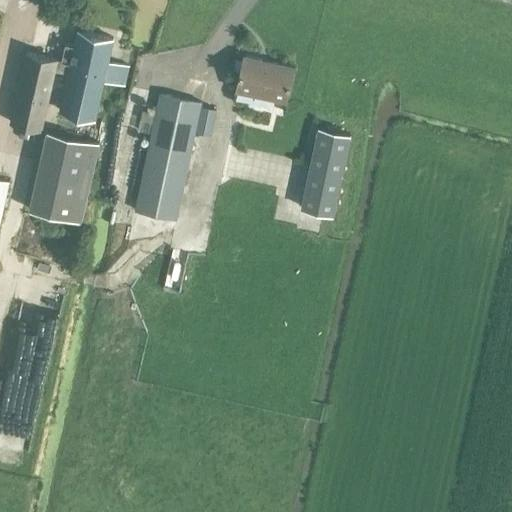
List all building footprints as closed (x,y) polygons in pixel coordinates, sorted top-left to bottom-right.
[(79,27),(76,43),(66,41),(62,58),(62,59),(26,51),(10,121),(41,128),(55,69),(69,72),(61,109),(97,116),(105,78),(126,82),(130,63),(109,59),(114,35),(79,27)] [(237,88),(286,99),(294,65),(245,54),(237,88)] [(203,100),(162,91),(157,113),(142,110),(137,129),(153,133),(135,208),(176,217),(196,129),(203,100)] [(196,129),(211,132),(216,107),(202,104),(196,129)] [(318,125),(300,207),(332,214),(350,132),(318,125)] [(47,129),(29,208),(81,219),(99,140),(47,129)] [(0,223),(10,178),(0,176),(0,223)] [(17,425),(32,429),(53,344),(38,341),(17,425)]
